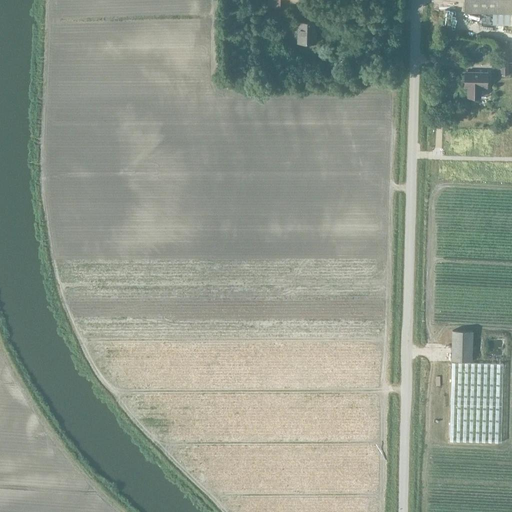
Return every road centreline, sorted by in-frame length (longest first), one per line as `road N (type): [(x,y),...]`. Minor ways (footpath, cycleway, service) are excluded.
road 1 (unclassified): [(402,511),(415,0)]
road 2 (track): [(250,18),(46,29),(47,0)]
road 3 (track): [(250,18),(415,14)]
